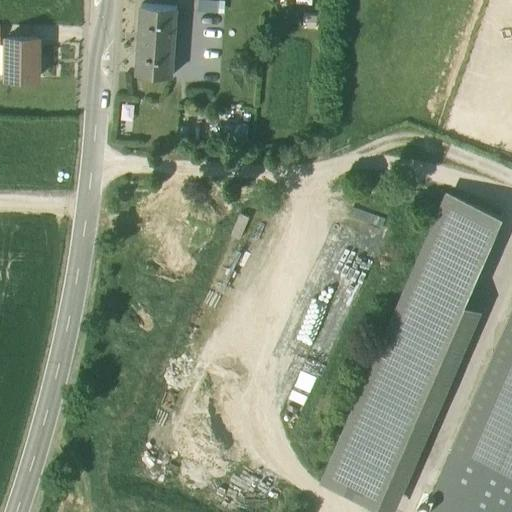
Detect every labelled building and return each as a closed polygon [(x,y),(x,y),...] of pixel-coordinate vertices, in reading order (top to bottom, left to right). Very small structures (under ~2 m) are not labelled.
[(177,4),(142,2),(139,72),(174,74),(177,4)] [(38,38),(6,38),(6,78),(38,79),(38,38)] [(447,194),(361,392),(413,416),(432,424),(482,310),(463,302),(500,217),(447,194)] [(511,511),(511,337),(433,511),(511,511)] [(413,416),(361,392),(322,481),(375,504),(413,416)]
